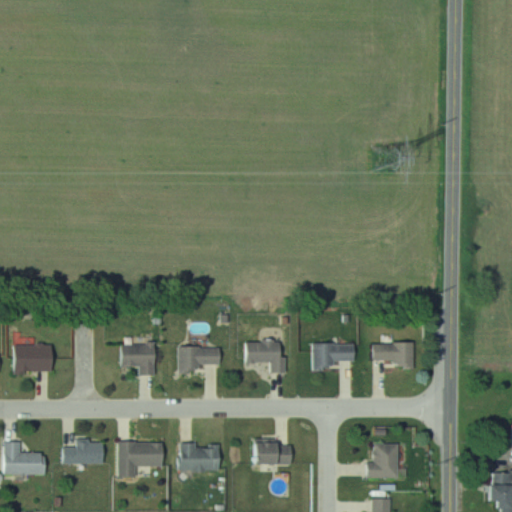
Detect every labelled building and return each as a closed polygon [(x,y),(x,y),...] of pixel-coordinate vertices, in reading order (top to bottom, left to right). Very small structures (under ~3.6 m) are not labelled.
[(265,372),(283,373),(283,341),(242,340),(241,361),(265,362),(265,372)] [(352,360),(352,343),(309,343),(309,369),(327,369),(327,360),(352,360)] [(411,368),(411,343),(368,343),(368,359),(389,359),(389,368),(411,368)] [(8,372),(47,372),(47,344),(8,344),(8,372)] [(135,376),(150,375),(149,344),(114,345),(115,367),(135,366),(135,376)] [(193,372),(193,364),(217,364),(217,347),(176,347),(176,372),(193,372)] [(57,463),(101,463),(101,440),(71,440),(71,447),(57,447),(57,463)] [(288,466),(288,441),(247,441),(247,466),(288,466)] [(0,474),(43,474),(43,453),(17,453),(17,442),(0,442),(0,474)] [(114,442),(114,476),(131,476),(131,466),(160,466),(160,442),(114,442)] [(217,470),(217,444),(175,444),(175,469),(217,470)] [(395,444),(369,444),(369,461),(362,461),(362,477),(395,477),(395,444)] [(511,511),(511,470),(489,471),(489,485),(482,485),(482,511),(511,511)] [(388,511),(388,499),(369,498),(369,511),(388,511)]
